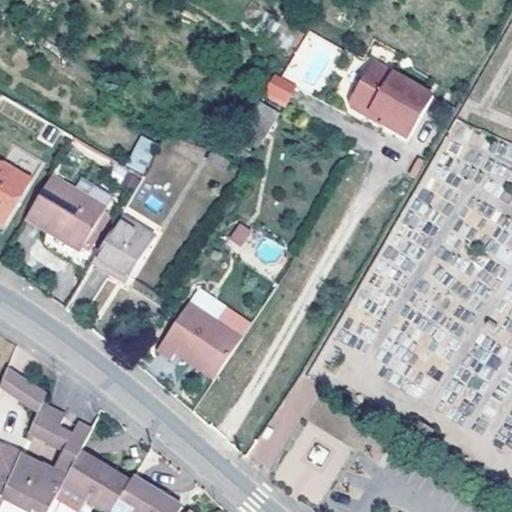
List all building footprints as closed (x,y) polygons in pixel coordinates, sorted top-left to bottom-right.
[(308,49),(298,68),(313,76),(323,57),(308,49)] [(382,126),(410,142),(435,99),(374,64),(352,102),(353,109),(364,115),(371,114),(384,122),(382,126)] [(262,95),(285,108),(297,86),(274,73),(262,95)] [(257,105),(241,131),(264,143),(279,118),(257,105)] [(371,114),(364,115),(382,126),(384,122),(371,114)] [(125,165),(143,174),(158,144),(141,135),(125,165)] [(32,184),(2,166),(0,168),(0,167),(0,231),(2,233),(32,184)] [(125,176),(117,190),(130,198),(138,183),(125,176)] [(104,212),(51,182),(25,224),(39,231),(42,225),(83,248),(103,215),(104,212)] [(139,194),(139,215),(162,215),(162,194),(139,194)] [(109,219),(103,215),(83,248),(91,249),(109,219)] [(120,219),(92,265),(91,267),(107,276),(109,272),(128,283),(154,240),(120,219)] [(236,223),(229,240),(243,246),(250,229),(236,223)] [(80,254),(83,248),(42,225),(39,231),(80,254)] [(180,348),(209,368),(242,317),(201,290),(160,351),(172,358),(176,354),(180,348)] [(220,374),(253,324),(242,317),(209,368),(220,374)] [(176,354),(206,374),(209,368),(180,348),(176,354)] [(215,381),(220,374),(209,368),(206,374),(215,381)] [(7,371),(0,388),(38,414),(41,406),(44,398),(7,371)] [(38,414),(30,434),(49,445),(59,428),(64,419),(41,406),(38,414)] [(20,457),(2,499),(27,511),(47,511),(51,506),(61,486),(78,453),(89,432),(78,426),(72,436),(63,453),(52,475),(20,457)] [(49,445),(63,453),(72,436),(59,428),(49,445)] [(266,428),(253,457),(273,466),(286,437),(266,428)] [(0,497),(2,499),(20,457),(0,445),(0,497)] [(78,453),(61,486),(92,504),(105,511),(112,511),(115,508),(130,483),(78,453)] [(134,476),(131,480),(153,494),(155,491),(156,490),(134,476)] [(131,480),(130,483),(115,508),(122,511),(179,511),(182,508),(155,491),(153,494),(131,480)] [(87,511),(92,504),(61,486),(51,506),(62,511),(87,511)]
